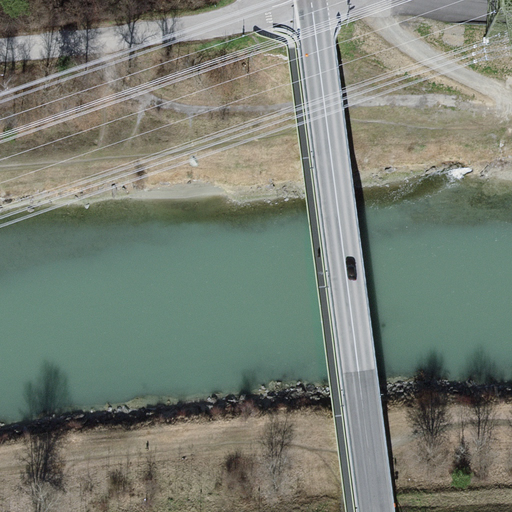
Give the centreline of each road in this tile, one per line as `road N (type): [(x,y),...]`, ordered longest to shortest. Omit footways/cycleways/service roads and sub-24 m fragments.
road 1 (unclassified): [(311,0),(377,511)]
road 2 (track): [(362,0),(377,43),(441,86),(511,104)]
